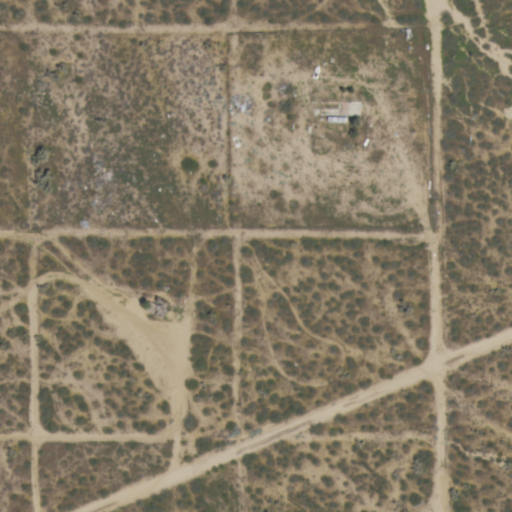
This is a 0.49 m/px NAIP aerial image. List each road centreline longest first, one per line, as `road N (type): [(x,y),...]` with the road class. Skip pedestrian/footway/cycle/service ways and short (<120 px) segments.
road 1 (track): [(431,0),(443,511)]
road 2 (track): [(438,239),(0,233)]
road 3 (residential): [(118,511),(511,348)]
